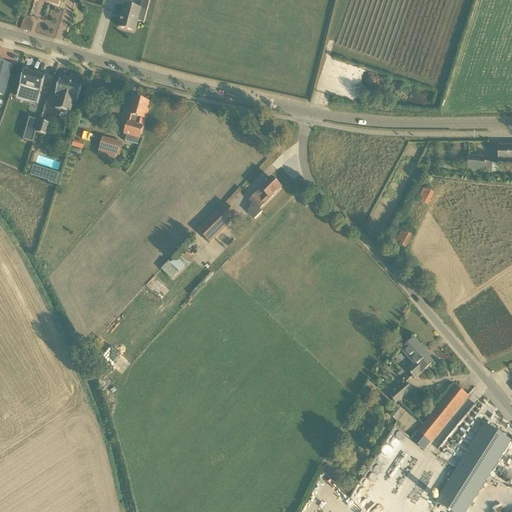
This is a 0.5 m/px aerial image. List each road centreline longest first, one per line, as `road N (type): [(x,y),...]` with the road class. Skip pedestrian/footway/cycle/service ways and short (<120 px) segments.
road 1 (unclassified): [(511,410),(313,184),(303,168),(308,111)]
road 2 (unclassified): [(308,111),(0,32)]
road 3 (unclassified): [(308,111),(407,123),(511,120)]
